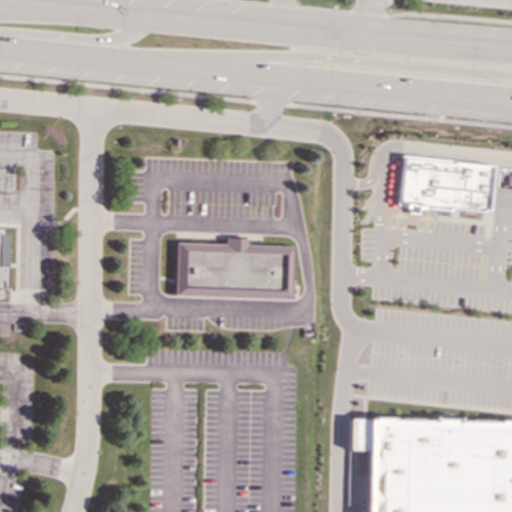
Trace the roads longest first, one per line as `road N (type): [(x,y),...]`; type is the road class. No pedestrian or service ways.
road 1 (primary): [(0,49),(511,101)]
road 2 (primary): [(511,48),(0,0)]
road 3 (residential): [(94,109),(90,402),(74,511)]
road 4 (primary): [(137,63),(322,57),(511,76)]
road 5 (residential): [(0,99),(268,126),(272,78)]
road 6 (primary): [(0,34),(101,41),(129,34),(136,13)]
